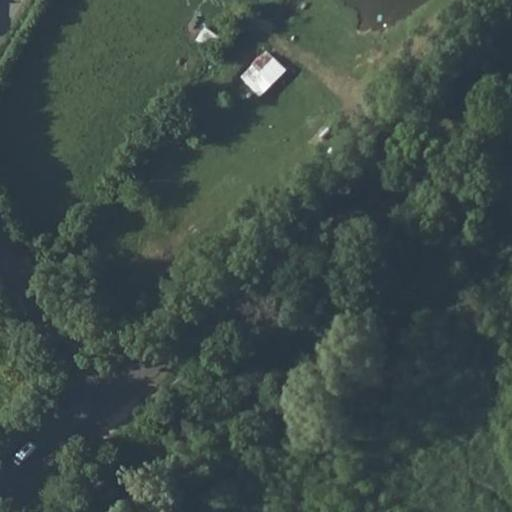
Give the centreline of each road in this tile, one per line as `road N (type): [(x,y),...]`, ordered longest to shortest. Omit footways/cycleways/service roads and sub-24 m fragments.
road 1 (unclassified): [(0,253),(120,393)]
road 2 (unclassified): [(0,502),(120,393)]
